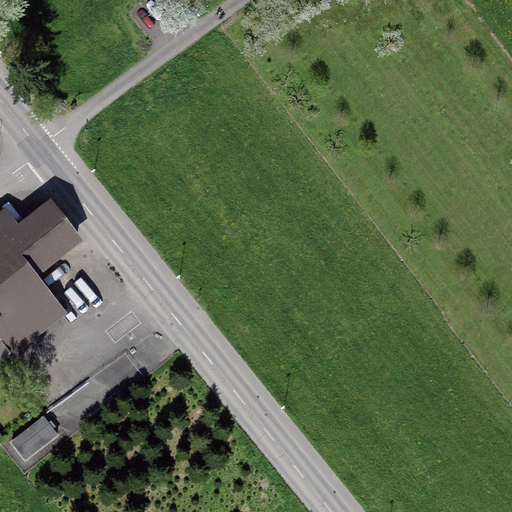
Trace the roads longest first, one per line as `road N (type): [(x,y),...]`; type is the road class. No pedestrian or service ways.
road 1 (tertiary): [(39,151),(334,511)]
road 2 (unclassified): [(39,151),(241,0)]
